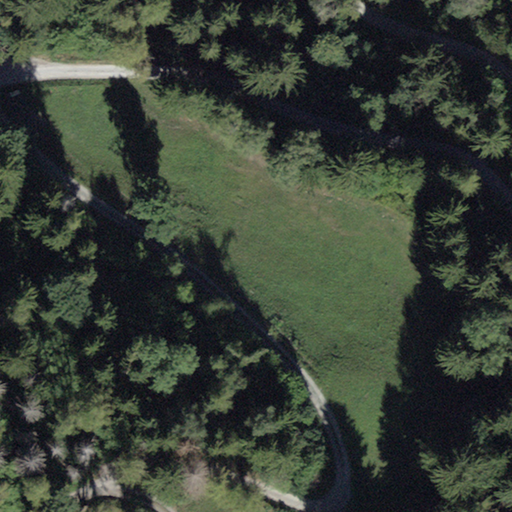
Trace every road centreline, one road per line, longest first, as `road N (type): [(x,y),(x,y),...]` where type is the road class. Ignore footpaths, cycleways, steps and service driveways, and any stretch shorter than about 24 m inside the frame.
road 1 (track): [(0,117),(81,194),(273,346),(312,397),(344,464),(342,502),(326,511)]
road 2 (track): [(511,206),(471,163),(397,140),(321,131),(229,81),(67,74),(0,90)]
road 3 (track): [(312,511),(197,465),(156,465),(65,511)]
road 4 (track): [(346,0),(388,27),(465,46),(511,74)]
